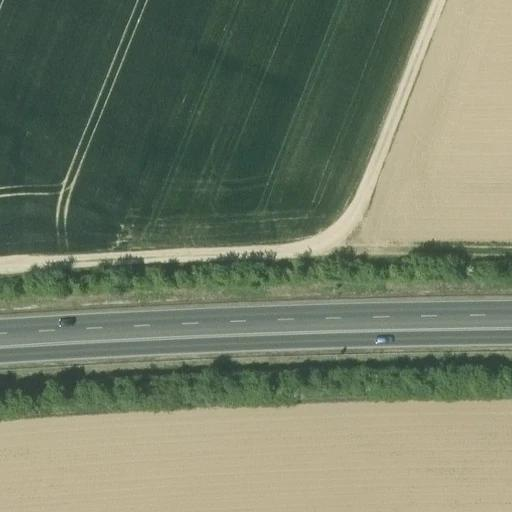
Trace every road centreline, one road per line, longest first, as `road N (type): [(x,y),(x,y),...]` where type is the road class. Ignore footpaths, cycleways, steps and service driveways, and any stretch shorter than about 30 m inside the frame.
road 1 (trunk): [(511,323),(0,342)]
road 2 (track): [(438,0),(359,207),(314,256)]
